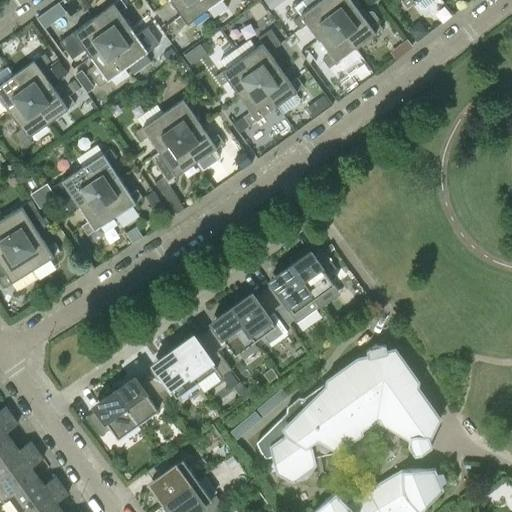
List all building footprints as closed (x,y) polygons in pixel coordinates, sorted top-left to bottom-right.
[(120,0),(117,0),(93,18),(110,42),(130,27),(119,12),(126,7),(120,0)] [(200,0),(169,0),(180,15),(173,20),(180,29),(207,9),(200,0)] [(200,0),(207,9),(213,17),(227,7),(221,0),(200,0)] [(337,24),(319,0),(303,0),(294,7),(300,15),(293,20),(299,29),(306,24),(317,39),(337,24)] [(357,9),(350,0),(319,0),(337,24),(357,9)] [(434,0),(400,0),(400,1),(406,9),(415,2),(419,8),(424,8),(434,0)] [(355,48),(382,28),(376,20),(377,19),(372,12),(369,11),(362,16),(357,9),(337,24),(355,48)] [(44,12),(36,18),(44,29),(52,23),(44,12)] [(133,23),(140,35),(155,27),(148,15),(133,23)] [(93,18),(59,42),(71,59),(85,49),(90,56),(110,42),(93,18)] [(355,48),(337,24),(317,39),(329,54),(322,59),(328,68),(355,48)] [(145,54),(154,47),(148,38),(141,43),(130,27),(110,42),(127,66),(133,74),(151,62),(145,54)] [(279,67),(268,52),(280,43),(270,29),(258,38),(261,43),(255,47),(249,39),(235,49),(259,82),(279,67)] [(406,40),(397,46),(402,53),(411,46),(406,40)] [(95,64),(86,70),(98,87),(100,86),(127,66),(110,42),(90,56),(95,64)] [(259,82),(235,49),(219,60),(225,69),(214,77),(221,86),(227,81),(238,96),(259,82)] [(190,50),(183,55),(190,64),(197,59),(190,50)] [(50,84),(39,69),(46,64),(40,55),(13,75),(30,99),(50,84)] [(30,99),(13,75),(7,67),(0,71),(0,99),(10,113),(30,99)] [(294,93),(303,86),(297,78),(290,83),(279,67),(259,82),(276,106),(282,114),(297,103),(298,99),(294,93)] [(276,106),(259,82),(238,96),(249,111),(232,124),(238,133),(276,106)] [(47,123),(74,104),(68,95),(61,100),(50,84),(30,99),(47,123)] [(199,123),(189,108),(196,103),(190,94),(162,113),(179,137),(199,123)] [(324,96),(317,101),(324,111),(331,105),(324,96)] [(47,123),(30,99),(10,113),(21,129),(14,134),(20,142),(47,123)] [(179,137),(162,113),(156,105),(136,118),(142,127),(134,132),(141,141),(148,136),(158,152),(179,137)] [(214,150),(223,143),(217,134),(210,139),(199,123),(179,137),(196,162),(201,170),(217,160),(218,156),(214,150)] [(196,162),(179,137),(158,152),(163,159),(156,164),(168,181),(196,162)] [(119,178),(108,162),(115,158),(109,149),(102,153),(97,145),(76,158),(82,167),(98,192),(119,178)] [(98,192),(82,167),(68,176),(52,186),(69,211),(77,205),(98,192)] [(163,177),(153,183),(175,215),(184,209),(163,177)] [(142,198),(136,189),(129,194),(119,178),(98,192),(114,217),(142,198)] [(55,198),(49,188),(42,193),(48,202),(55,198)] [(160,202),(153,191),(144,196),(151,207),(160,202)] [(86,235),(114,217),(98,192),(77,205),(88,221),(81,226),(86,235)] [(46,203),(40,194),(33,199),(39,208),(46,203)] [(46,226),(30,201),(0,219),(16,244),(37,231),(46,226)] [(0,254),(16,244),(0,219),(0,254)] [(60,252),(54,243),(47,247),(37,231),(16,244),(32,269),(60,252)] [(32,269),(16,244),(0,254),(0,265),(5,273),(0,276),(0,281),(4,287),(14,281),(19,289),(37,278),(32,269)] [(326,274),(335,267),(321,248),(312,254),(309,251),(289,265),(313,298),(333,284),(326,274)] [(319,307),(313,298),(289,265),(269,279),(272,283),(263,290),(276,309),(287,324),(293,319),(296,323),(319,307)] [(287,331),(273,312),(276,309),(263,290),(254,296),(251,292),(231,307),(254,340),(262,335),(268,343),(285,331),(286,332),(287,331)] [(254,340),(231,307),(210,321),(213,325),(204,332),(218,351),(227,345),(234,355),(254,340)] [(231,369),(218,351),(204,332),(195,338),(192,334),(172,349),(196,382),(212,370),(218,378),(231,369)] [(437,418),(418,390),(416,381),(394,349),(387,351),(385,345),(374,344),(366,350),(367,356),(357,359),(303,398),(298,397),(286,407),(286,412),(256,442),(259,450),(265,458),(271,456),(276,473),(291,482),(307,478),(315,465),(314,457),(332,453),(360,433),(359,429),(375,418),(409,437),(408,446),(414,455),(421,453),(431,446),(428,435),(437,418)] [(196,382),(172,349),(152,363),(154,367),(145,374),(159,393),(168,387),(176,397),(196,382)] [(272,366),(262,374),(269,383),(279,376),(272,366)] [(221,378),(229,389),(238,383),(230,372),(221,378)] [(150,400),(159,393),(145,374),(136,380),(134,377),(113,391),(137,424),(157,410),(150,400)] [(168,387),(159,393),(166,403),(176,397),(168,387)] [(287,396),(281,388),(256,409),(263,417),(287,396)] [(137,424),(113,391),(93,405),(96,409),(87,416),(101,435),(110,429),(117,438),(137,424)] [(159,393),(150,400),(157,410),(166,403),(159,393)] [(0,422),(11,415),(5,406),(0,409),(0,422)] [(236,439),(260,419),(254,411),(229,432),(236,439)] [(0,448),(12,440),(5,431),(17,423),(11,415),(0,422),(0,448)] [(0,475),(36,450),(30,441),(18,450),(12,440),(0,448),(0,475)] [(9,496),(37,476),(30,467),(42,458),(36,450),(0,475),(0,501),(0,502),(9,496)] [(176,450),(166,457),(172,466),(182,459),(176,450)] [(148,470),(146,471),(153,480),(149,483),(155,491),(163,503),(196,479),(182,459),(172,466),(166,457),(162,459),(148,470)] [(418,511),(443,489),(435,468),(402,469),(402,487),(398,488),(395,487),(386,489),(380,492),(374,488),(347,504),(335,491),(311,511),(418,511)] [(19,511),(23,511),(61,485),(55,476),(43,485),(37,476),(9,496),(19,511)] [(196,479),(163,503),(169,511),(212,511),(222,505),(215,495),(210,499),(196,479)] [(60,511),(62,511),(56,502),(67,493),(61,485),(23,511),(60,511)]
